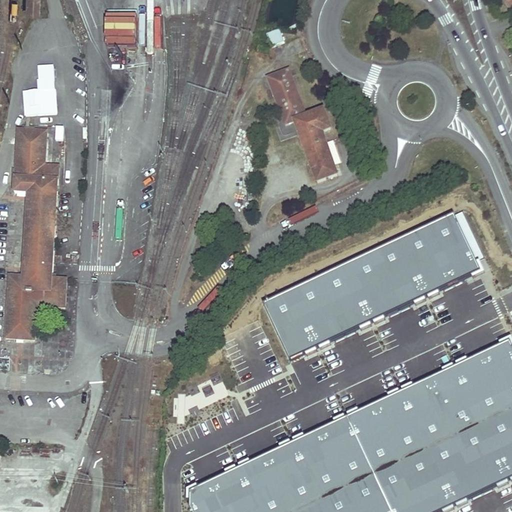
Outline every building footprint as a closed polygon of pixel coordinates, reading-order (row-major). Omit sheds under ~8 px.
[(27,0),(26,14),(38,14),(38,0),(27,0)] [(272,46),(284,44),(282,31),(269,33),(272,46)] [(39,69),(40,92),(24,92),(25,116),(58,115),(57,91),(55,91),(54,68),(39,69)] [(318,184),(339,176),(324,134),(332,131),(325,111),(307,118),(290,71),(270,78),(287,126),(296,123),(318,184)] [(53,280),(60,168),(46,167),(48,133),(19,131),(15,194),(29,195),(24,278),(10,277),(6,340),(35,342),(37,308),(65,310),(67,280),(53,280)] [(458,218),(267,307),(293,363),(484,274),(458,218)] [(285,390),(270,342),(216,359),(233,414),(263,404),(261,398),(285,390)] [(447,511),(511,482),(511,346),(185,498),(191,511),(447,511)] [(23,430),(23,422),(3,421),(3,430),(23,430)] [(62,461),(63,447),(18,446),(17,460),(62,461)]
